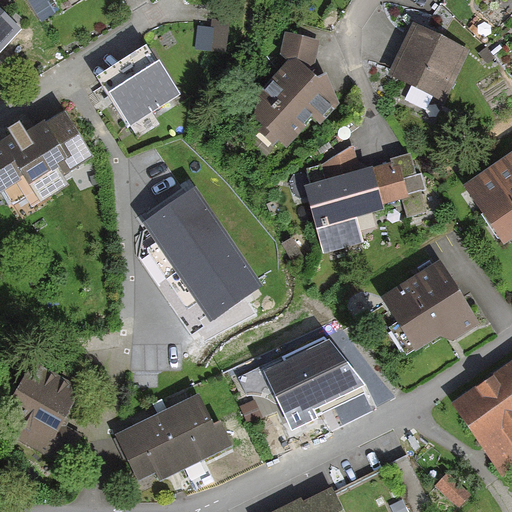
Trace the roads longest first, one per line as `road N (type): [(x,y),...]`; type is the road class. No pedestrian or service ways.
road 1 (residential): [(511,336),(231,498),(189,511)]
road 2 (residential): [(0,111),(170,5)]
road 3 (track): [(503,511),(493,488),(403,403)]
